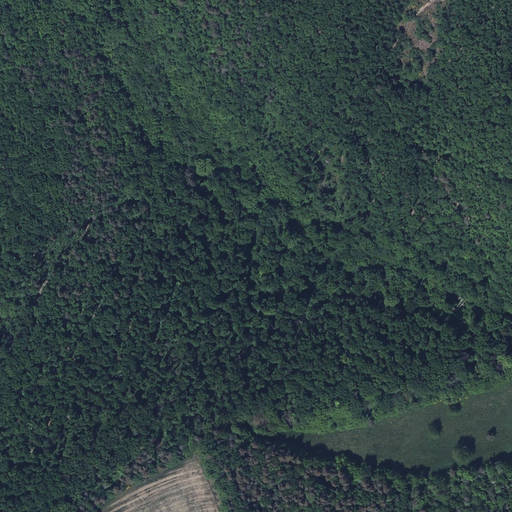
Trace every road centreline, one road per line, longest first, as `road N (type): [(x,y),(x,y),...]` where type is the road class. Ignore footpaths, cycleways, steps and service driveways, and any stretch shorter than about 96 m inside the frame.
road 1 (track): [(68,511),(137,448),(228,405),(397,383),(511,334)]
road 2 (track): [(511,271),(481,243),(443,178),(442,154)]
